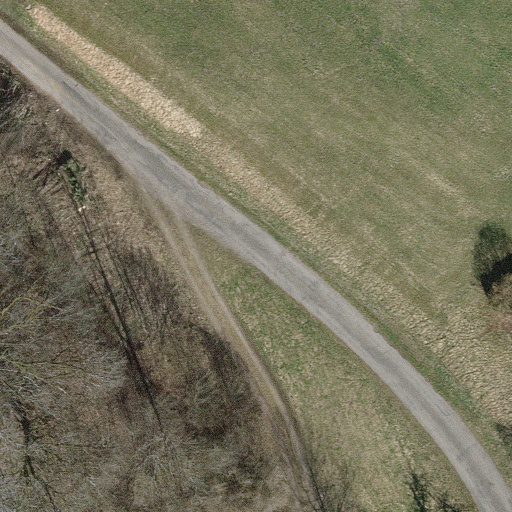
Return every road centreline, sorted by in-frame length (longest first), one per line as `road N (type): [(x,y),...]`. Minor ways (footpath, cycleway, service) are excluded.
road 1 (unclassified): [(491,511),(396,373),(0,32)]
road 2 (track): [(300,511),(298,488),(155,171)]
